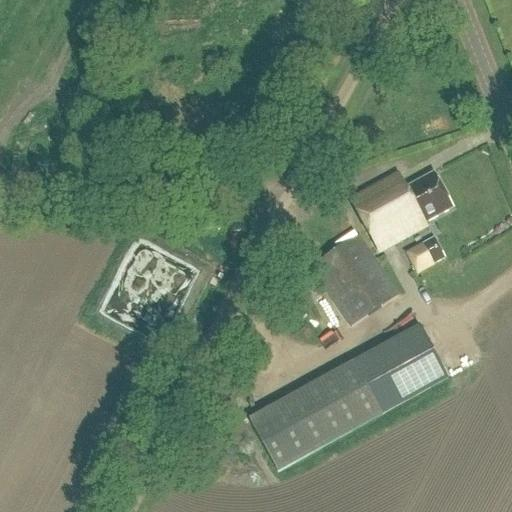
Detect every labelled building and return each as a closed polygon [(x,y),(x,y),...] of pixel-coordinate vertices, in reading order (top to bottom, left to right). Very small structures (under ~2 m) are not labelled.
[(239,0),(224,28),(258,48),(285,0),(239,0)] [(454,210),(434,174),(407,190),(399,176),(351,202),(380,254),(427,228),(426,225),(454,210)] [(401,298),(363,238),(313,270),(351,330),(401,298)] [(447,261),(436,240),(409,255),(420,276),(447,261)] [(315,313),(325,306),(313,286),(303,292),(315,313)] [(449,381),(420,328),(250,422),(279,475),(449,381)]
